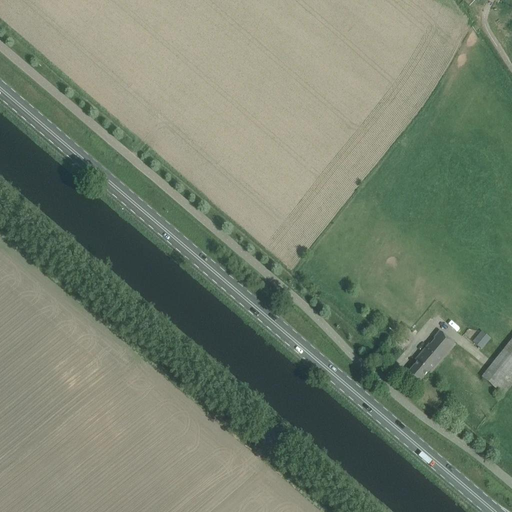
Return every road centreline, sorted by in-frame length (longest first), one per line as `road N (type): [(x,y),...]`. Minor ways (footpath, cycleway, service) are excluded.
road 1 (unclassified): [(511,484),(400,399),(0,45)]
road 2 (primary): [(492,511),(0,91)]
road 3 (unclassified): [(357,511),(0,207)]
